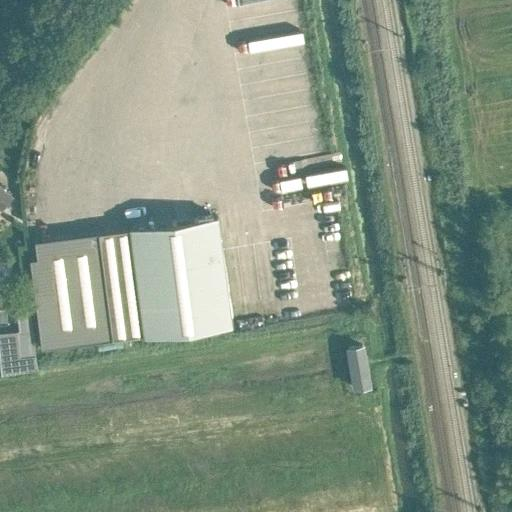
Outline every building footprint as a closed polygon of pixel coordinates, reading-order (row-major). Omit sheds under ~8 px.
[(191,128),(180,130),(188,169),(198,167),(191,128)] [(0,207),(1,208),(12,196),(0,185),(0,207)] [(129,225),(142,331),(143,333),(231,321),(216,213),(129,225)] [(36,257),(29,258),(40,346),(111,337),(100,249),(36,257)] [(362,340),(340,341),(342,383),(365,382),(362,340)] [(32,352),(14,353),(13,341),(0,341),(0,369),(34,366),(32,352)]
